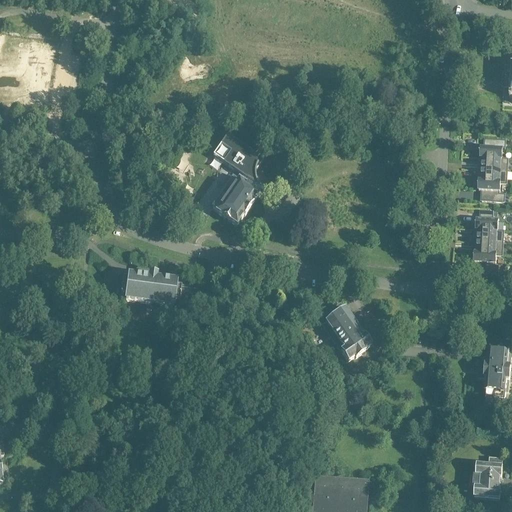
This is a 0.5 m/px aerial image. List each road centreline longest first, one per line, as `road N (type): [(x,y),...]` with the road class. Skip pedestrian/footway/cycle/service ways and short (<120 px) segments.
road 1 (residential): [(114,27),(269,10),(453,38)]
road 2 (residential): [(430,290),(197,250),(128,228),(104,209)]
road 3 (residential): [(430,290),(453,38)]
road 4 (residential): [(104,209),(96,165),(114,27)]
road 5 (unknown): [(97,152),(68,142),(59,125),(74,23)]
road 6 (residential): [(0,427),(51,430),(52,511)]
